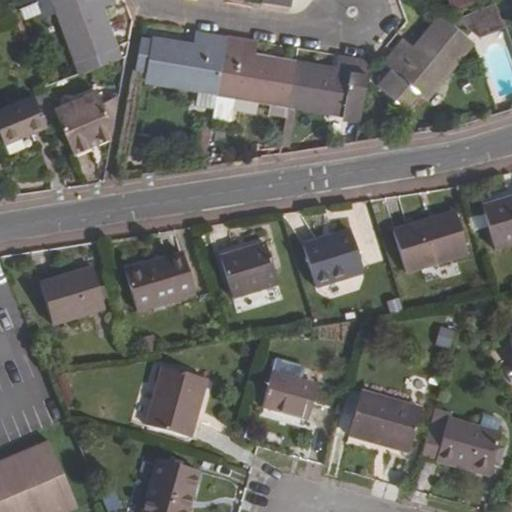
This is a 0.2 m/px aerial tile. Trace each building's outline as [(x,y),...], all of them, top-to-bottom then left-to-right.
[(110,0),(50,0),(74,63),(79,76),(116,63),(111,50),(96,10),(112,4),(110,0)] [(289,0),(259,0),(258,4),(287,9),(289,0)] [(448,0),(452,10),(475,3),(474,0),(448,0)] [(470,38),(503,28),(495,3),(462,13),(470,38)] [(400,41),(379,66),(377,91),(406,113),(418,97),(426,103),(449,74),(446,71),(469,43),(438,19),(412,51),(400,41)] [(189,49),(139,40),(134,72),(143,73),(141,82),(196,90),(193,107),(211,110),(214,93),(223,39),(192,33),(189,49)] [(234,96),(286,106),(292,67),(251,60),(254,44),(223,39),(214,93),(234,96)] [(357,120),(367,63),(335,58),(333,74),(292,67),(286,106),(336,114),(336,117),(357,120)] [(481,77),(466,81),(474,109),(489,105),(481,77)] [(234,96),(214,93),(211,110),(209,121),(229,125),(234,96)] [(95,95),(52,113),(70,154),(109,138),(111,130),(100,108),(95,95)] [(116,101),(100,108),(111,130),(116,101)] [(0,164),(43,146),(27,109),(0,120),(0,164)] [(203,156),(207,130),(200,129),(195,155),(203,156)] [(511,197),(482,207),(483,213),(487,225),(495,251),(511,245),(511,197)] [(455,213),(392,231),(405,274),(468,254),(455,213)] [(483,213),(470,217),(474,229),(487,225),(483,213)] [(350,231),(302,246),(315,288),(363,273),(350,231)] [(265,244),(220,258),(232,300),(278,285),(265,244)] [(183,254),(123,272),(136,313),(195,294),(183,254)] [(92,269),(39,284),(52,326),(105,310),(92,269)] [(439,328),(435,346),(450,349),(454,331),(439,328)] [(205,380),(163,369),(146,427),(189,439),(205,380)] [(318,386),(273,374),(262,407),(308,420),(318,386)] [(57,378),(67,405),(74,403),(63,376),(57,378)] [(421,409),(360,392),(348,437),(409,454),(421,409)] [(433,410),(421,458),(489,476),(492,465),(498,467),(504,448),(497,446),(500,435),(497,434),(479,428),(447,419),(449,415),(433,410)] [(482,417),(479,428),(497,434),(500,422),(482,417)] [(0,511),(78,511),(55,448),(0,468),(0,511)] [(157,461),(143,511),(187,511),(198,472),(157,461)]
